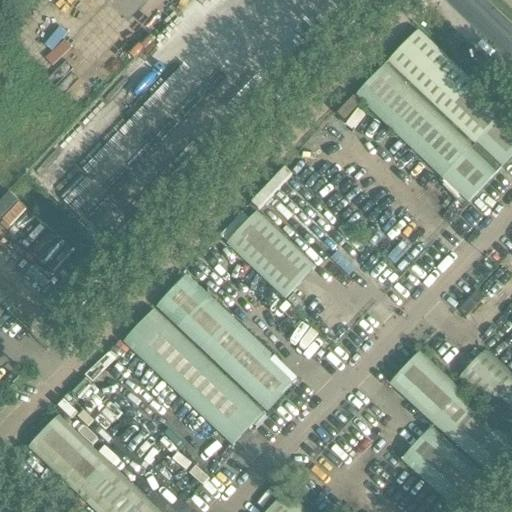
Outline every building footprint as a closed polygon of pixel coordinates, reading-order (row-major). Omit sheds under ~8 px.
[(365,0),(364,0),(340,26),(347,33),(372,6),(365,0)] [(393,5),(388,0),(387,0),(379,8),(385,14),(393,5)] [(357,97),(468,205),(511,159),(511,120),(418,32),(357,97)] [(325,40),(299,65),(306,72),(332,47),(325,40)] [(115,245),(64,197),(54,208),(105,256),(115,245)] [(227,246),(285,301),(315,269),(257,213),(227,246)] [(182,293),(269,376),(312,332),(225,249),(182,293)] [(458,312),(466,319),(484,300),(476,292),(458,312)] [(264,415),(155,312),(124,345),(233,448),(264,415)] [(457,383),(511,434),(511,374),(488,351),(457,383)] [(390,386),(500,488),(511,475),(511,439),(420,354),(390,386)] [(158,511),(59,417),(29,449),(94,511),(158,511)] [(478,511),(498,490),(432,429),(402,462),(456,511),(478,511)] [(269,511),(306,511),(287,493),(269,511)]
